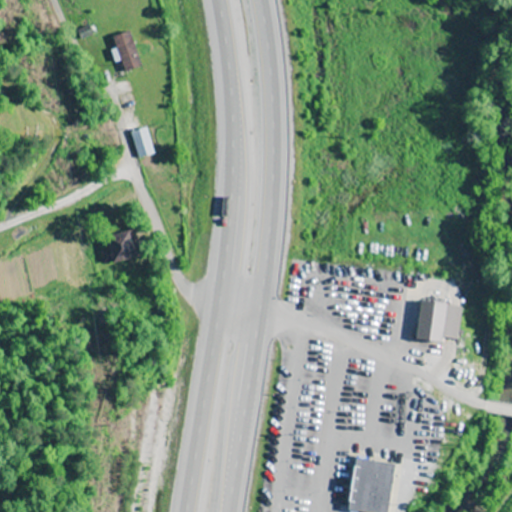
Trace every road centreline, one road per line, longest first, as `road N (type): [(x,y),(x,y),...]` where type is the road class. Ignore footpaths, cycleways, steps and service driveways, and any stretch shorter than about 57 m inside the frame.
road 1 (trunk): [(214,0),(228,106),(227,211),(183,511)]
road 2 (trunk): [(226,511),(271,183),(255,0)]
